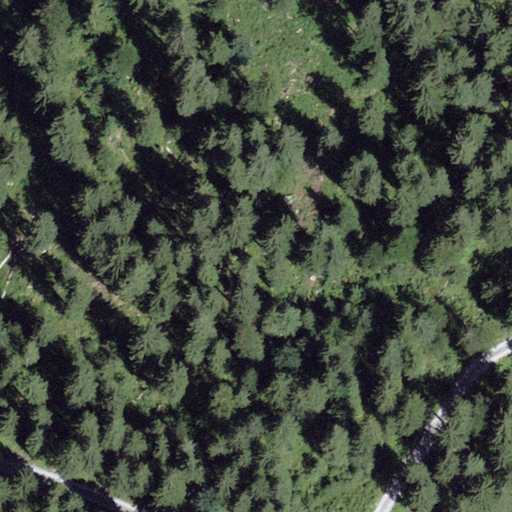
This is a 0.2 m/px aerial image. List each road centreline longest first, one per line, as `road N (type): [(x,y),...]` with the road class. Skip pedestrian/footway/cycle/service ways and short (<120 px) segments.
road 1 (track): [(378,511),(459,386),(511,344)]
road 2 (track): [(0,463),(137,511)]
